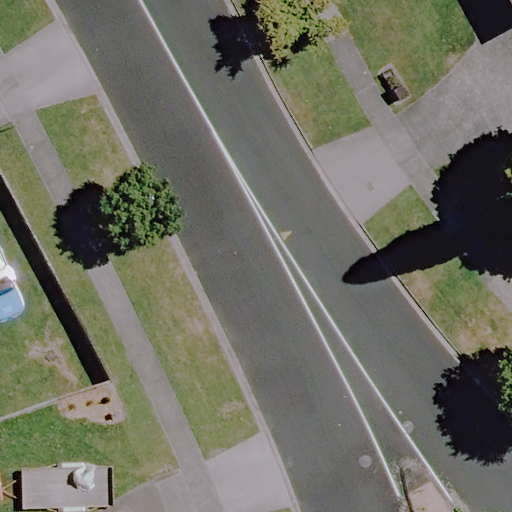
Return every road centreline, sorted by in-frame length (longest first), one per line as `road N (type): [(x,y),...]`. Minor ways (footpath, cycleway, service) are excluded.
road 1 (residential): [(321,332),(135,0)]
road 2 (residential): [(321,332),(416,406),(499,511)]
road 3 (residential): [(371,511),(321,332)]
